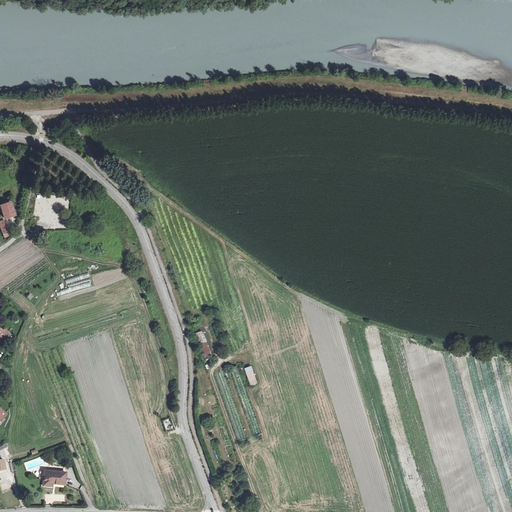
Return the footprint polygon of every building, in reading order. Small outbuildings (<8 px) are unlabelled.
[(1,206),(5,219),(15,215),(11,203),(1,206)] [(9,235),(6,226),(1,228),(4,237),(9,235)] [(4,331),(0,328),(0,340),(3,344),(10,336),(4,330),(4,331)] [(196,334),(195,335),(199,345),(200,345),(205,358),(213,356),(204,331),(203,332),(202,331),(196,333),(196,334)] [(252,366),(245,368),(251,386),(259,384),(252,366)] [(233,377),(240,375),(237,367),(230,369),(233,377)] [(66,473),(45,471),(43,485),(50,485),(50,482),(65,484),(66,473)]
